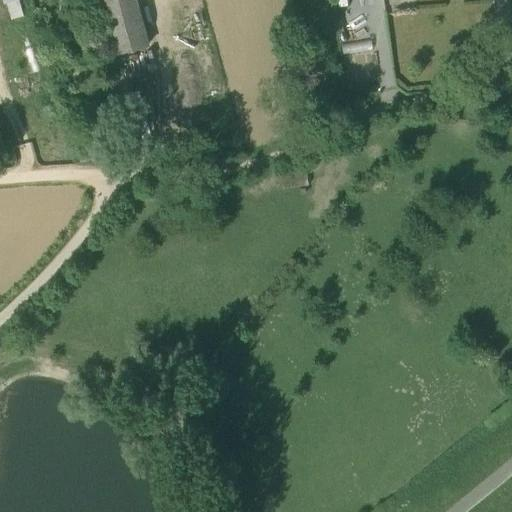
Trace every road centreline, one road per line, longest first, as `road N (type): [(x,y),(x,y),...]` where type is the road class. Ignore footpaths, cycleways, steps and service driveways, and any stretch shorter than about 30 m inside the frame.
road 1 (unclassified): [(107,174),(211,171),(269,158),(412,100),(458,98),(480,87),(511,45)]
road 2 (unclassified): [(0,319),(101,203),(107,174)]
